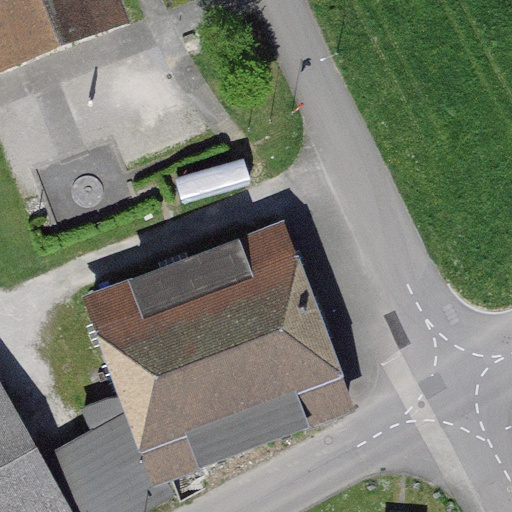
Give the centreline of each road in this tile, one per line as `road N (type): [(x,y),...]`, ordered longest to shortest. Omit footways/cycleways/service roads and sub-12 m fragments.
road 1 (residential): [(457,385),(275,0)]
road 2 (residential): [(457,385),(236,511)]
